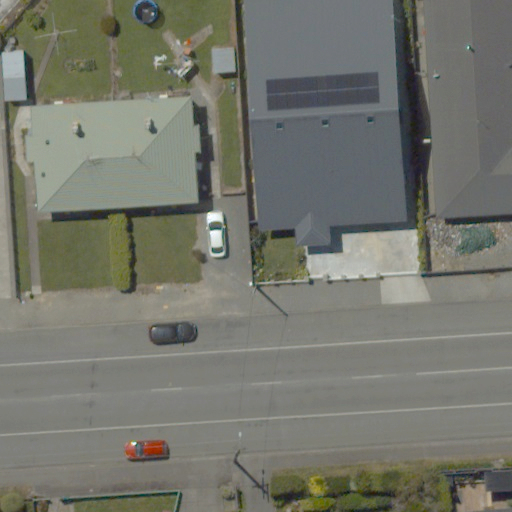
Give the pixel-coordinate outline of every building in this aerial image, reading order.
[(511,0),(425,0),(434,211),(511,207),(511,0)] [(323,31),(261,35),(266,120),(302,118),(306,189),(390,183),(382,63),(326,66),(323,31)] [(236,37),(210,38),(212,79),(238,78),(236,37)] [(26,42),(1,43),(5,100),(29,99),(26,42)] [(191,93),(32,99),(36,204),(195,198),(191,93)]
